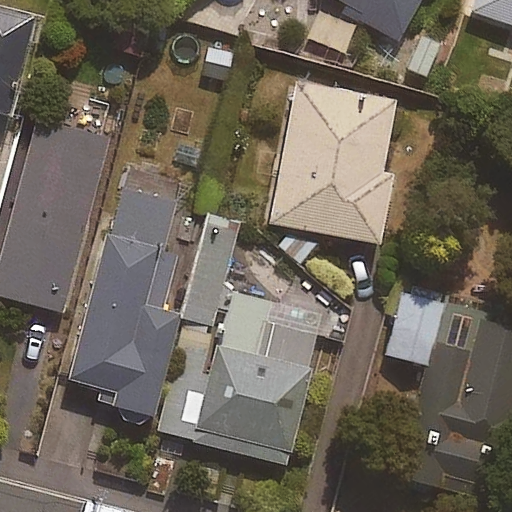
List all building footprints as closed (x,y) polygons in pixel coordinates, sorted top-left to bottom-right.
[(339,0),(336,7),(394,37),(413,0),(339,0)] [(511,0),(471,0),(469,8),(511,24),(511,0)] [(0,106),(3,107),(27,14),(0,6),(0,106)] [(387,96),(289,78),(264,219),(371,239),(383,169),(374,168),(387,96)] [(103,135),(32,117),(0,242),(0,293),(58,308),(103,135)] [(112,405),(110,413),(132,418),(134,410),(147,413),(172,309),(160,306),(172,252),(158,249),(170,198),(115,186),(101,247),(92,245),(62,375),(97,383),(93,401),(112,405)] [(234,222),(202,213),(173,315),(205,324),(234,222)] [(499,305),(400,283),(386,345),(430,355),(403,477),(491,497),(511,403),(511,326),(495,322),(499,305)] [(261,315),(265,299),(227,289),(206,373),(174,365),(157,429),(280,460),(313,328),(261,315)]
